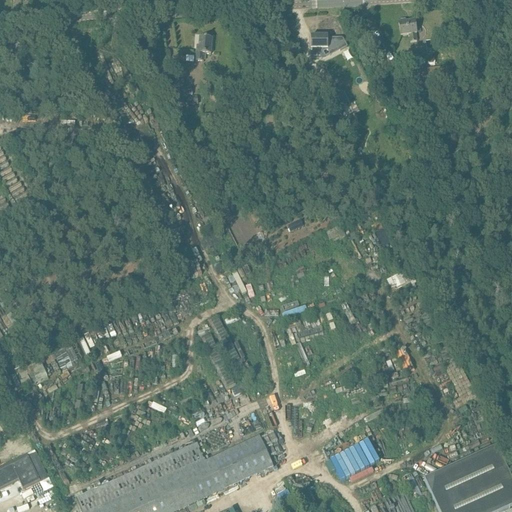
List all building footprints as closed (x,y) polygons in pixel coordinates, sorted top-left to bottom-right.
[(400,24),(398,24),(400,37),(409,35),(410,43),(416,42),(415,34),(416,34),(414,21),(406,23),(406,21),(405,20),(401,21),(400,22),(400,24)] [(327,51),(327,47),(327,37),(311,37),(311,51),(312,51),(312,58),(320,58),(320,51),(327,51)] [(211,56),(211,49),(212,39),(199,38),(199,46),(197,46),(196,62),(203,63),(204,55),(211,56)] [(344,56),(347,56),(348,44),(332,43),(332,49),(345,49),(344,56)] [(454,87),(453,80),(452,68),(420,70),(421,82),(421,89),(454,87)] [(185,88),(184,80),(170,82),(171,90),(185,88)] [(193,96),(191,87),(170,91),(172,100),(193,96)] [(293,103),(291,92),(267,96),(269,107),(293,103)] [(341,121),(352,116),(341,95),(330,100),(341,121)] [(174,110),(198,106),(196,97),(172,101),(174,110)] [(225,102),(227,112),(245,109),(245,111),(258,109),(256,97),(252,98),(225,102)] [(226,209),(222,202),(215,206),(219,213),(226,209)] [(386,281),(392,292),(408,284),(402,273),(386,281)] [(230,345),(219,320),(196,332),(210,360),(214,358),(212,354),(230,345)] [(395,353),(406,375),(415,370),(404,348),(395,353)] [(108,362),(122,358),(120,353),(107,357),(108,362)] [(242,386),(231,391),(234,397),(245,392),(242,386)] [(198,406),(188,411),(191,417),(201,413),(198,406)] [(259,438),(211,460),(203,442),(76,500),(81,511),(175,511),(273,468),(259,438)] [(368,442),(333,457),(343,480),(378,465),(368,442)] [(376,451),(381,460),(385,458),(380,449),(376,451)] [(423,480),(435,511),(507,511),(511,510),(511,494),(495,452),(423,480)] [(35,453),(28,457),(27,455),(0,468),(0,491),(19,483),(23,491),(40,483),(40,482),(47,479),(35,453)] [(401,479),(413,503),(422,498),(410,475),(401,479)] [(300,501),(305,511),(317,511),(318,511),(310,496),(300,501)]
